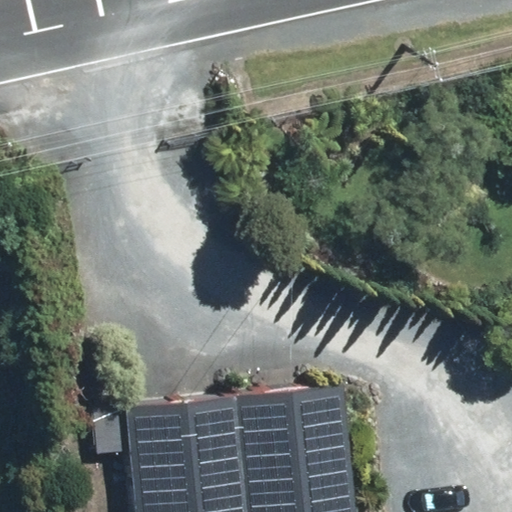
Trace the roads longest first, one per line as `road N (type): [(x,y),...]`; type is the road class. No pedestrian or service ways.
road 1 (unknown): [(87,21),(113,142),(137,200),(168,238),(216,277),(419,344),(511,405)]
road 2 (unclassified): [(0,40),(183,0)]
